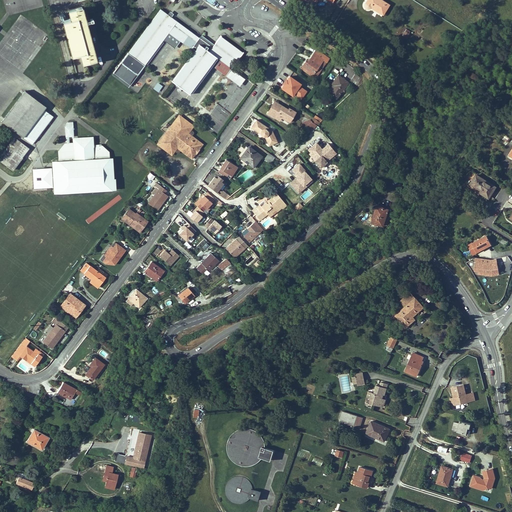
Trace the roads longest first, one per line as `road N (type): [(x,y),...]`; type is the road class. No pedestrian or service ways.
road 1 (secondary): [(279,0),(354,53),(377,90),(373,135),(341,196),(238,296),(178,328),(170,349),(195,351),(411,252),(436,263),(480,329)]
road 2 (residential): [(0,370),(20,380),(47,373),(278,67),(277,34),(246,18),(249,0)]
road 3 (unclassified): [(380,511),(445,361),(484,338)]
road 4 (unknown): [(151,0),(87,82),(69,77),(47,0)]
road 5 (unknown): [(27,511),(80,447),(119,445)]
road 6 (secondary): [(484,338),(511,455)]
